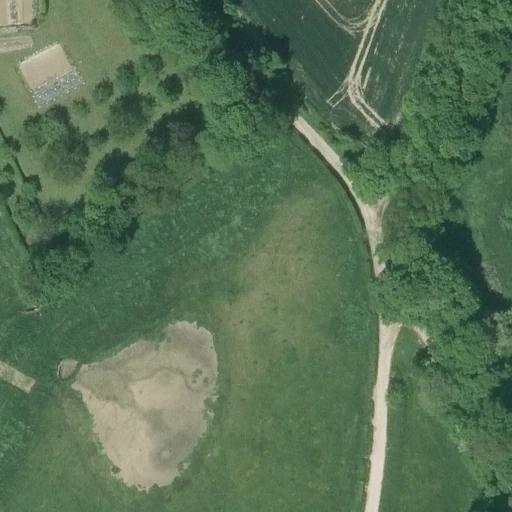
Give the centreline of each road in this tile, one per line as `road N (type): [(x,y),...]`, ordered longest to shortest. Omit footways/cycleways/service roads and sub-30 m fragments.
road 1 (track): [(187,0),(341,170),(374,227)]
road 2 (track): [(374,227),(393,291),(368,511)]
road 3 (track): [(454,0),(374,227)]
road 4 (track): [(393,291),(511,491)]
